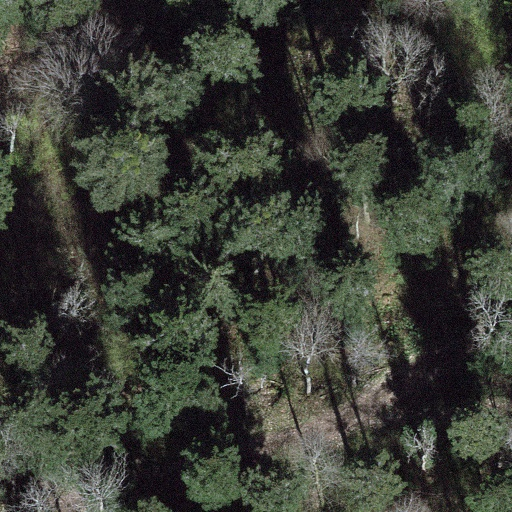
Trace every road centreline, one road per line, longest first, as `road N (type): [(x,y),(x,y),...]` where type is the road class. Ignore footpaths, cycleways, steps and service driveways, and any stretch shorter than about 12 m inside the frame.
road 1 (track): [(62,511),(332,422),(511,331)]
road 2 (track): [(332,422),(511,411)]
